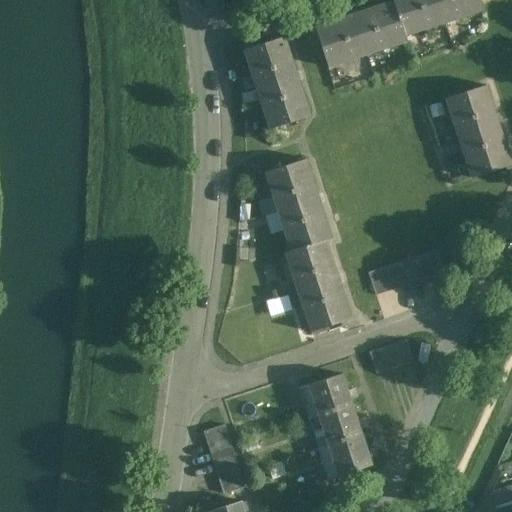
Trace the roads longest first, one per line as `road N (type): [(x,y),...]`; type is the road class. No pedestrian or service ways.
road 1 (tertiary): [(184,397),(207,223),(206,34)]
road 2 (residential): [(184,397),(475,299)]
road 3 (residential): [(384,511),(475,299)]
